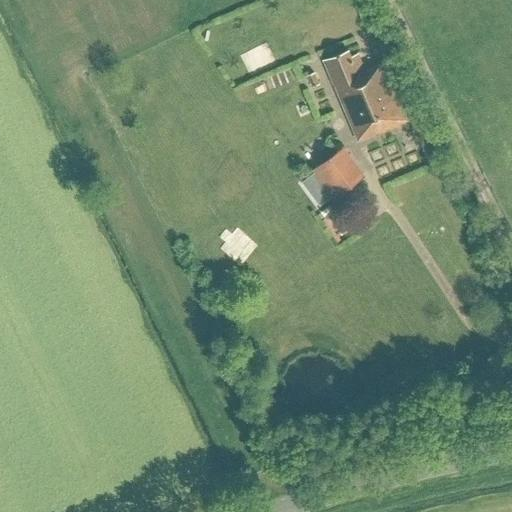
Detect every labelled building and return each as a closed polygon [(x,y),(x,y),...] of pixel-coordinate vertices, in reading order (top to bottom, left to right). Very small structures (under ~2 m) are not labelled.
[(351,54),(349,49),(324,59),(334,84),(336,82),(359,137),(407,117),(385,61),(365,69),(358,51),(351,54)] [(344,147),(315,168),(334,194),(363,173),(344,147)] [(294,170),(281,184),(291,194),(305,180),(294,170)] [(359,190),(341,201),(355,224),(373,213),(359,190)] [(411,302),(395,304),(397,315),(412,313),(411,302)]
